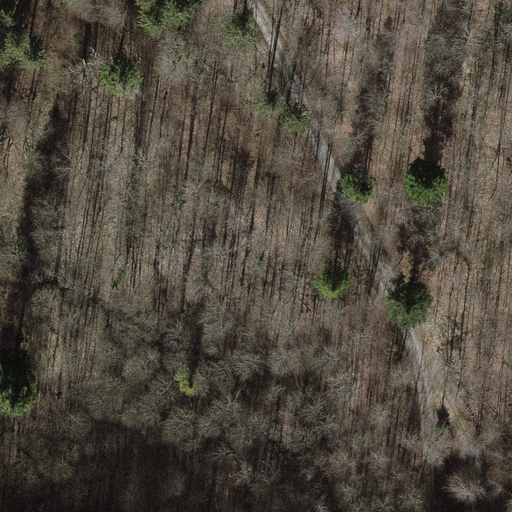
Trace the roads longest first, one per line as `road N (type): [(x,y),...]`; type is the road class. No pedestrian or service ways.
road 1 (track): [(499,511),(256,0)]
road 2 (track): [(417,346),(429,511)]
